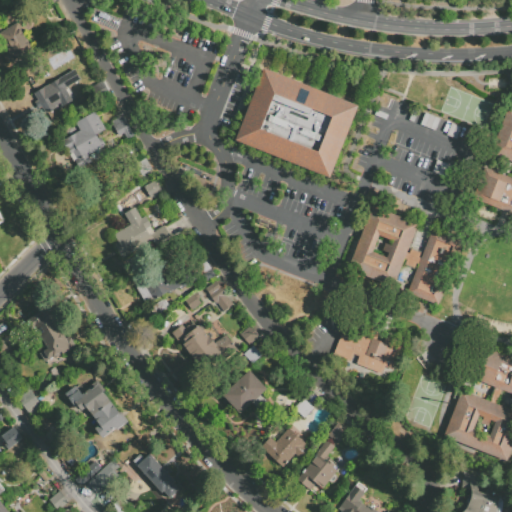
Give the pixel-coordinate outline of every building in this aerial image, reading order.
[(0,38),(0,34),(17,24),(34,52),(18,62),(15,57),(13,58),(0,38)] [(234,139),(328,176),(357,104),(263,67),(234,139)] [(34,95),(75,71),(81,81),(65,90),(73,103),(63,108),(61,105),(45,114),(34,95)] [(107,103),(103,97),(97,99),(91,89),(102,83),(112,100),(107,103)] [(487,162),(476,190),(511,203),(511,103),(506,101),(488,145),(509,153),(504,168),(487,162)] [(75,124),(95,112),(106,131),(99,135),(105,146),(88,157),(91,163),(80,170),(75,163),(73,164),(62,143),(80,132),(75,124)] [(127,141),(124,136),(119,138),(111,123),(122,117),(134,138),(127,141)] [(133,167),(146,159),(152,172),(140,178),(133,167)] [(144,188),(156,181),(163,193),(151,200),(144,188)] [(371,201),(348,265),(393,281),(401,259),(417,265),(407,293),(440,305),(466,235),(438,224),(429,248),(410,241),(418,219),(371,201)] [(150,228),(154,233),(164,227),(173,242),(158,250),(154,244),(153,245),(151,242),(121,260),(113,246),(118,243),(114,236),(130,226),(124,216),(135,210),(141,219),(146,217),(152,227),(150,228)] [(216,277),(205,284),(197,273),(194,275),(197,281),(180,293),(178,290),(169,296),(172,302),(168,305),(170,309),(160,316),(154,307),(163,301),(161,298),(148,307),(137,289),(176,264),(187,282),(191,280),(187,274),(194,269),(195,271),(207,263),(216,277)] [(206,290),(216,283),(220,288),(221,288),(228,296),(227,297),(233,306),(224,312),(217,304),(216,305),(209,296),(210,295),(206,290)] [(186,299),(195,292),(202,302),(192,309),(186,299)] [(30,318),(52,305),(76,348),(63,356),(62,354),(49,361),(44,353),(48,349),(30,318)] [(171,334),(182,326),(185,330),(189,327),(190,327),(194,325),(197,329),(199,327),(208,339),(210,338),(215,345),(227,336),(235,347),(204,372),(195,360),(193,362),(190,357),(191,356),(190,355),(188,356),(182,349),(184,348),(180,341),(178,343),(171,334)] [(334,357),(341,336),(358,342),(363,327),(380,333),(377,341),(385,343),(387,336),(404,343),(393,371),(386,368),(384,376),(357,366),(359,358),(354,356),(352,364),(334,357)] [(511,392),(506,390),(500,404),(511,408),(511,453),(509,461),(445,436),(463,389),(491,400),(496,386),(469,375),(481,345),(511,356),(511,392)] [(0,357),(3,356),(10,368),(0,373),(0,357)] [(222,397),(249,372),(266,391),(240,415),(222,397)] [(93,385),(98,382),(101,386),(99,387),(124,422),(123,422),(125,425),(117,432),(116,430),(103,440),(95,430),(100,426),(86,409),(82,413),(74,403),(73,404),(71,402),(69,403),(67,399),(68,397),(67,395),(75,390),(81,398),(95,387),(93,385)] [(17,400),(30,391),(44,411),(31,420),(17,400)] [(294,410),(303,400),(313,410),(304,420),(294,410)] [(328,437),(338,425),(343,429),(343,430),(348,435),(346,438),(351,442),(344,450),(334,441),(333,441),(328,437)] [(1,437),(14,429),(22,439),(7,450),(4,447),(7,445),(1,437)] [(263,447),(270,439),(276,444),(289,430),(306,446),(304,449),(308,452),(306,455),(311,459),(299,473),(294,469),(301,462),(295,456),(283,469),(267,455),(269,453),(263,447)] [(2,456),(21,442),(26,449),(8,463),(2,456)] [(297,481),(316,458),(314,456),(327,442),(335,449),(328,458),(341,469),(335,476),(336,477),(337,480),(334,484),(331,484),(329,483),(323,491),(316,486),(310,492),(297,481)] [(63,454),(58,458),(50,449),(56,445),(63,454)] [(137,479),(119,459),(125,453),(133,462),(140,456),(144,461),(151,455),(175,483),(173,484),(179,491),(170,500),(165,494),(162,495),(148,480),(146,481),(141,475),(137,479)] [(76,481),(96,463),(101,469),(81,488),(76,481)] [(88,484),(111,463),(116,468),(113,471),(118,477),(98,496),(88,484)] [(36,473),(41,470),(49,481),(45,484),(36,473)] [(462,489),(463,473),(504,489),(497,504),(499,504),(497,511),(463,511),(468,507),(471,500),(472,493),(462,489)] [(365,494),(358,502),(367,509),(368,507),(374,511),(346,511),(348,510),(342,505),(355,487),(365,494)] [(0,511),(0,488),(4,494),(0,496),(0,501),(8,511),(0,511)] [(57,511),(48,501),(59,492),(69,504),(59,511),(57,511)] [(111,511),(109,510),(119,500),(131,511),(111,511)]
